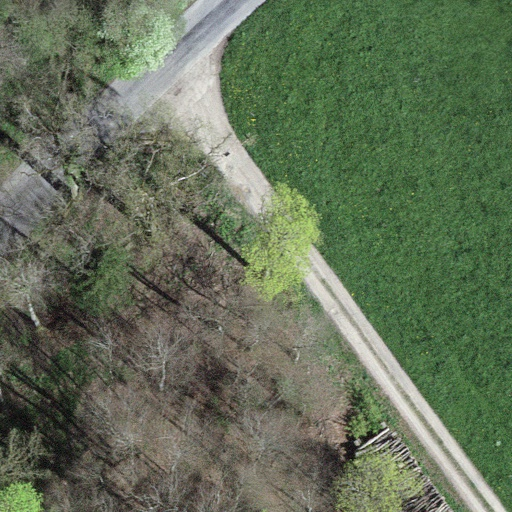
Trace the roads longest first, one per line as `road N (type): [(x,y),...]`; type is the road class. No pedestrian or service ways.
road 1 (track): [(172,52),(492,511)]
road 2 (tertiary): [(232,0),(117,98),(0,234)]
